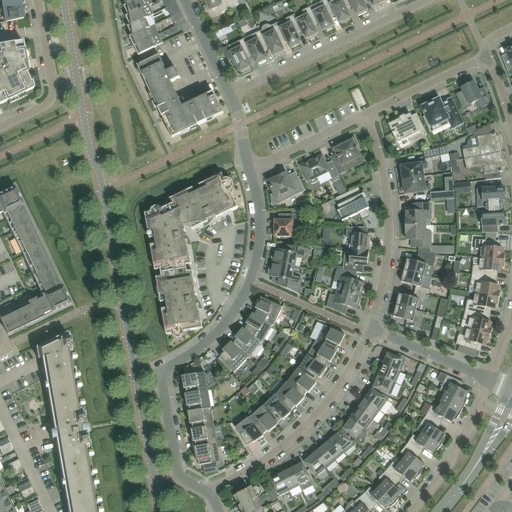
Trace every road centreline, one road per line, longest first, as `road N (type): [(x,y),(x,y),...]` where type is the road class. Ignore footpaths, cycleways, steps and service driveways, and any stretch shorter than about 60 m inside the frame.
road 1 (residential): [(212,497),(179,478),(162,382),(167,368),(222,327),(250,279),(258,202),(249,169)]
road 2 (residential): [(212,497),(314,421),(373,330)]
road 3 (residential): [(373,330),(387,203),(365,115)]
road 4 (residential): [(231,91),(429,0)]
road 5 (residential): [(0,127),(54,94),(36,0)]
road 6 (residential): [(410,511),(438,479),(491,380)]
road 7 (residential): [(365,115),(486,52)]
road 8 (tertiary): [(440,511),(511,400)]
road 9 (residential): [(491,380),(373,330)]
road 10 (residential): [(249,169),(365,115)]
